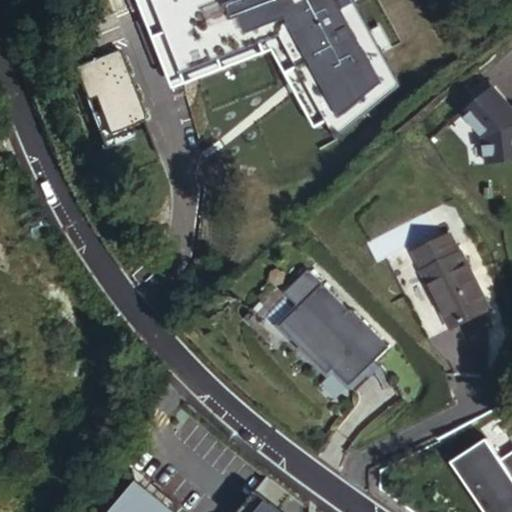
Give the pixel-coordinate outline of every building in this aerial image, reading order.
[(354,0),(148,0),(145,1),(175,78),(280,37),(336,139),(401,86),(354,0)] [(146,120),(119,50),(74,67),(101,137),(146,120)] [(511,108),(494,88),(451,126),(469,146),(471,165),(511,160),(511,108)] [(421,256),(458,330),(496,310),(456,237),(421,256)] [(0,315),(23,365),(54,350),(64,371),(86,361),(46,278),(35,284),(21,255),(0,264),(0,315)] [(356,391),(390,347),(347,316),(346,318),(299,282),(279,308),(296,321),(280,342),(333,383),(337,377),(356,391)] [(0,394),(0,425),(9,422),(0,394)] [(511,511),(511,452),(504,458),(490,437),(460,458),(496,511),(511,511)] [(108,511),(180,511),(182,510),(141,474),(108,511)] [(239,511),(281,511),(255,492),(239,511)]
